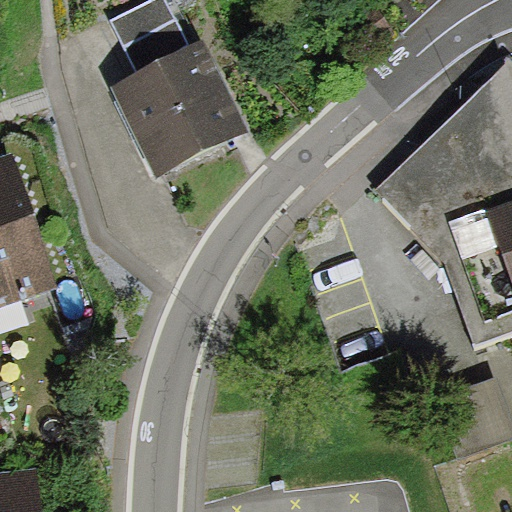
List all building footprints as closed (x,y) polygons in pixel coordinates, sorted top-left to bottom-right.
[(250,137),(206,46),(197,50),(173,0),(171,0),(116,27),(139,75),(113,88),(158,181),(250,137)] [(343,26),(363,51),(385,34),(365,9),(343,26)] [(511,88),(506,70),(377,197),(445,266),(475,354),(511,341),(511,88)] [(0,309),(63,286),(12,154),(0,158),(0,309)] [(463,456),(511,440),(511,430),(497,382),(444,398),(463,456)] [(44,511),(39,469),(0,474),(0,511),(44,511)]
